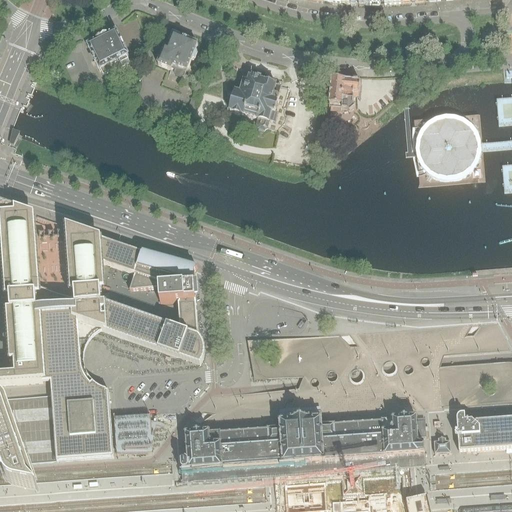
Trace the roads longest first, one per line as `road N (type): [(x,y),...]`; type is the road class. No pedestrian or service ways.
road 1 (secondary): [(511,296),(361,295),(0,171)]
road 2 (secondary): [(0,190),(321,297),(406,309),(511,308)]
road 3 (residential): [(146,0),(273,47),(363,62),(456,56),(467,36),(449,18)]
road 4 (residential): [(449,18),(352,23),(254,0)]
